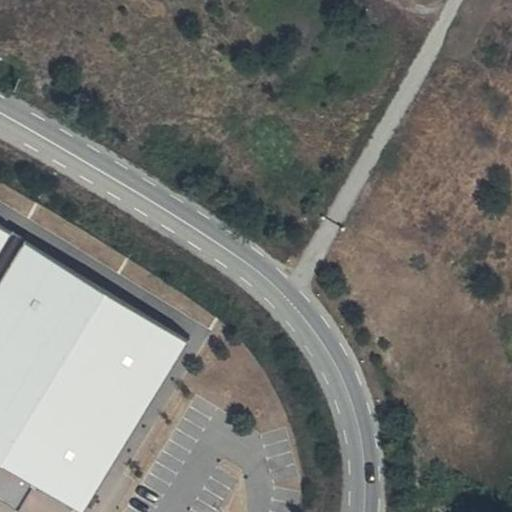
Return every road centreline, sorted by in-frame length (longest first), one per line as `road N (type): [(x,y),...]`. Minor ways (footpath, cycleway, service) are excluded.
road 1 (secondary): [(0,112),(236,255),(295,307),(334,360),(357,422),(362,511)]
road 2 (unknown): [(459,0),(295,307)]
